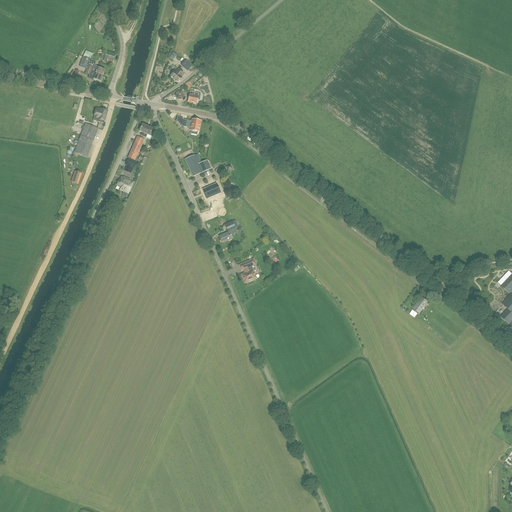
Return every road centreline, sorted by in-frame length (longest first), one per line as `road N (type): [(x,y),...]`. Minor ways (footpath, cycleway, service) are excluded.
road 1 (unclassified): [(328,511),(152,104)]
road 2 (tertiary): [(511,347),(223,119),(152,104)]
road 3 (track): [(0,356),(97,148)]
road 4 (track): [(0,410),(98,205)]
road 5 (unclassified): [(152,104),(281,0)]
